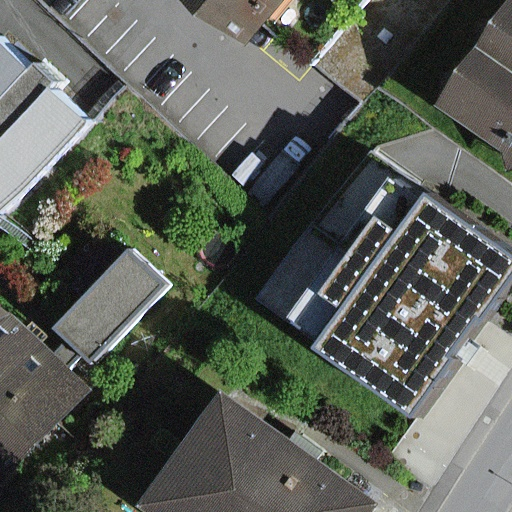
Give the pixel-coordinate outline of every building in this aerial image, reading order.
[(199,0),(241,32),(253,23),(375,118),(467,0),(199,0)] [(112,117),(36,42),(0,78),(0,161),(34,195),(112,117)] [(511,47),(473,102),(511,129),(511,47)] [(391,311),(363,348),(444,408),(511,317),(511,244),(470,214),(447,245),(413,219),(361,288),(391,311)] [(66,331),(102,363),(175,280),(139,248),(66,331)] [(0,295),(0,480),(93,389),(0,295)] [(242,390),(166,500),(182,511),(374,511),(389,491),(242,390)]
